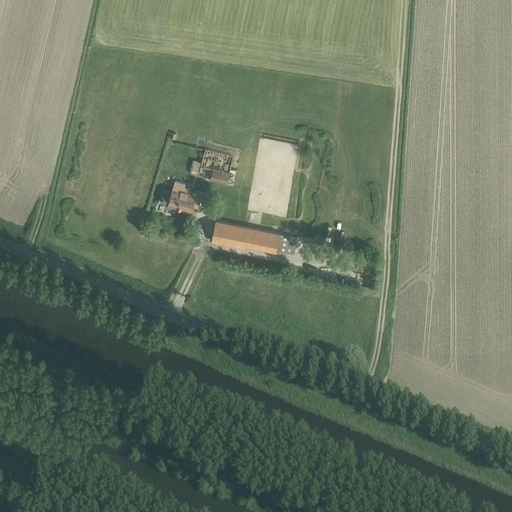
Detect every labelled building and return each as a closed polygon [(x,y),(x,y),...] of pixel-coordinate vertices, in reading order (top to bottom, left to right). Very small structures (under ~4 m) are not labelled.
[(194,158),(190,172),(228,181),(228,180),(235,182),(238,169),(231,167),(235,150),(206,144),(202,160),(194,158)] [(172,192),(169,203),(192,210),(194,205),(199,206),(202,194),(190,190),(191,187),(185,185),(186,182),(176,179),(172,192)] [(169,203),(172,192),(164,189),(160,201),(169,203)] [(277,250),(281,232),(216,219),(212,239),(244,245),(245,243),(277,250)] [(281,232),(277,250),(294,253),(298,236),(281,232)] [(364,284),(362,291),(376,295),(378,287),(364,284)]
